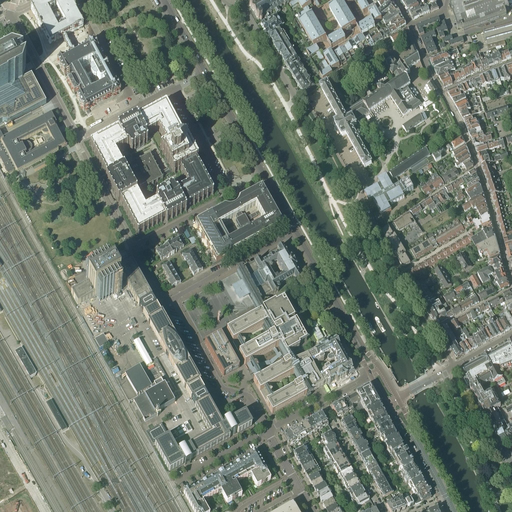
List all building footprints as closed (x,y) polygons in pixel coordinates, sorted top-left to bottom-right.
[(49,0),(36,7),(31,10),(34,15),(38,23),(37,24),(42,32),(42,31),(47,39),(46,39),(49,45),(55,42),(60,39),(62,38),(63,39),(62,39),(63,40),(66,38),(66,37),(65,38),(65,37),(66,36),(72,33),(83,27),(75,13),(76,13),(72,5),(71,6),(68,0),(49,0)] [(266,20),(268,19),(267,18),(268,16),(271,15),(269,13),(274,11),(276,14),(279,12),(280,12),(279,11),(277,8),(283,4),(284,6),(288,4),(288,3),(291,2),(292,1),(291,1),(290,0),(251,0),(253,2),(252,3),(251,3),(250,3),(250,4),(250,5),(249,6),(251,9),(256,17),(258,21),(259,20),(260,21),(261,21),(261,20),(262,19),(261,19),(261,18),(264,16),(264,17),(265,18),(265,19),(266,20)] [(302,10),(303,9),(308,7),(303,0),(296,0),(289,5),(291,8),(298,3),(302,10)] [(314,47),(316,46),(317,45),(318,46),(324,57),(332,70),(340,66),(339,65),(341,63),(346,61),(350,58),(355,55),(354,54),(359,51),(364,49),(368,46),(369,49),(374,45),(371,40),(370,39),(369,38),(365,40),(362,35),(375,27),(374,24),(371,19),(357,27),(341,0),(339,0),(313,15),(313,16),(311,16),(300,23),(314,47)] [(375,7),(374,4),(371,0),(366,3),(364,1),(358,4),(363,14),(368,11),(374,8),(374,9),(375,8),(375,7)] [(378,5),(381,10),(391,3),(389,0),(384,0),(375,7),(378,5)] [(416,0),(415,0),(405,6),(407,10),(419,4),(416,0)] [(456,25),(457,26),(457,27),(458,30),(463,28),(463,29),(506,15),(505,11),(509,9),(506,0),(452,0),(454,2),(449,3),(456,25)] [(409,13),(421,7),(425,5),(424,4),(423,2),(419,4),(407,10),(409,13)] [(430,4),(431,6),(433,12),(439,9),(436,2),(430,4)] [(381,19),(384,17),(387,15),(386,13),(388,11),(394,7),(391,3),(381,10),(378,12),(381,19)] [(425,5),(421,7),(423,11),(424,15),(430,13),(428,10),(428,8),(426,5),(425,5)] [(310,11),(308,7),(303,9),(305,13),(297,18),(300,23),(311,16),(309,12),(310,11)] [(386,13),(387,15),(389,14),(392,12),(394,14),(398,12),(394,7),(388,11),(386,13)] [(409,13),(411,17),(416,14),(423,11),(421,7),(409,13)] [(374,8),(368,11),(375,23),(382,19),(381,19),(378,12),(375,8),(374,9),(374,8)] [(384,27),(384,28),(386,30),(389,36),(390,35),(387,30),(394,26),(403,20),(401,16),(399,12),(398,12),(394,14),(392,12),(389,14),(387,15),(384,17),(385,20),(383,21),(386,26),(384,27)] [(268,19),(266,20),(267,21),(267,22),(264,23),(264,22),(260,25),(264,31),(263,31),(266,36),(269,34),(281,27),(281,26),(283,25),(281,21),(278,22),(275,17),(273,18),(272,17),(268,19)] [(403,20),(394,26),(397,31),(406,25),(403,21),(403,20)] [(494,27),(486,30),(487,31),(494,29),(494,30),(511,24),(511,22),(494,27)] [(504,41),(511,38),(511,24),(494,30),(494,29),(487,31),(485,32),(483,32),(487,46),(488,50),(505,45),(504,41)] [(387,30),(390,35),(397,31),(394,26),(387,30)] [(384,28),(381,30),(386,38),(389,36),(386,30),(384,28)] [(271,40),(272,43),(284,36),(282,33),(282,32),(280,29),(267,37),(270,41),(271,40)] [(413,56),(409,59),(397,66),(396,64),(396,63),(393,59),(391,61),(385,64),(388,68),(392,75),(393,74),(398,80),(388,87),(387,85),(384,87),(382,84),(377,88),(378,90),(371,95),(369,93),(366,94),(368,97),(362,101),(346,111),(344,109),(342,110),(331,91),(327,83),(322,86),(320,87),(324,95),(338,120),(334,123),(336,125),(336,126),(338,129),(338,130),(340,134),(341,134),(342,137),(346,134),(360,160),(365,168),(372,164),(367,156),(357,138),(360,137),(359,134),(356,136),(351,128),(357,125),(358,126),(359,127),(360,127),(360,125),(357,120),(362,117),(365,122),(371,118),(369,115),(370,114),(369,112),(391,98),(403,116),(411,111),(411,112),(422,104),(421,102),(419,102),(417,98),(416,97),(409,87),(411,85),(405,76),(410,73),(408,69),(420,61),(417,54),(408,29),(391,40),(395,46),(406,37),(413,56)] [(373,32),(372,33),(378,43),(383,40),(379,34),(377,36),(375,34),(373,32)] [(372,33),(370,34),(373,37),(370,39),(371,40),(374,45),(378,43),(372,33)] [(273,47),(275,51),(288,43),(284,36),(272,43),(274,46),(273,47)] [(63,40),(70,54),(72,53),(73,52),(66,38),(64,39),(63,40)] [(78,97),(77,98),(76,98),(79,104),(80,106),(80,107),(81,107),(83,112),(89,109),(88,109),(102,102),(111,97),(120,93),(115,84),(114,85),(108,72),(109,72),(105,64),(104,64),(97,52),(98,51),(93,43),(85,47),(85,48),(74,54),(73,53),(74,53),(73,52),(70,54),(71,55),(71,54),(72,55),(63,60),(62,59),(57,62),(60,67),(59,68),(60,68),(61,70),(61,71),(64,76),(66,75),(67,74),(69,73),(69,72),(70,71),(71,71),(75,78),(73,79),(72,78),(70,79),(69,80),(69,79),(68,80),(68,79),(67,80),(67,79),(66,80),(67,80),(67,81),(74,94),(75,93),(77,92),(79,91),(78,90),(79,89),(80,88),(84,96),(83,96),(82,97),(82,96),(80,97),(78,98),(78,97)] [(279,55),(281,58),(293,51),(290,47),(288,43),(275,51),(278,56),(279,55)] [(12,123),(32,112),(46,105),(31,77),(28,79),(26,75),(25,73),(25,72),(23,73),(21,68),(23,67),(21,66),(19,62),(18,61),(22,59),(14,45),(0,52),(0,128),(6,129),(14,126),(12,123)] [(307,52),(310,58),(316,54),(321,61),(324,59),(316,47),(307,52)] [(446,61),(447,64),(457,60),(460,58),(459,55),(459,54),(458,50),(448,54),(451,59),(446,61)] [(284,66),(285,65),(297,58),(293,51),(281,58),(283,61),(282,61),(284,66)] [(498,53),(494,55),(498,65),(502,63),(499,55),(498,53)] [(430,61),(432,66),(446,61),(451,59),(448,54),(439,57),(430,61)] [(288,71),(299,64),(298,63),(302,60),(299,56),(297,58),(285,65),(285,66),(287,68),(287,69),(288,70),(288,71)] [(490,56),(485,58),(489,68),(494,66),(491,58),(490,56)] [(482,59),(481,60),(479,60),(483,70),(489,68),(485,58),(484,59),(485,61),(483,61),(482,59)] [(457,60),(447,64),(434,70),(437,75),(439,78),(448,74),(455,71),(454,68),(458,67),(459,66),(458,63),(457,60)] [(326,70),(320,74),(323,80),(332,73),(325,61),(322,63),(326,70)] [(432,66),(434,70),(447,64),(446,61),(432,66)] [(471,64),(472,66),(475,74),(479,72),(476,62),(471,64)] [(291,76),(302,70),(301,68),(300,68),(298,65),(299,64),(288,71),(290,74),(290,75),(291,74),(291,76)] [(496,73),(500,82),(504,81),(505,81),(507,81),(510,80),(509,77),(507,69),(506,69),(503,70),(502,71),(496,73)] [(295,82),(305,75),(304,73),(302,70),(291,76),(292,77),(294,79),(293,80),(294,80),(295,82)] [(458,73),(461,81),(466,78),(462,71),(458,73)] [(448,76),(450,79),(451,81),(454,79),(456,83),(461,81),(458,73),(453,76),(453,77),(452,78),(451,74),(448,76)] [(491,75),(496,88),(501,86),(500,82),(496,73),(495,73),(495,74),(491,75)] [(439,78),(442,83),(450,79),(448,76),(448,74),(439,78)] [(298,87),(308,81),(309,81),(308,79),(307,79),(305,76),(306,75),(305,75),(295,82),(297,85),(297,86),(297,85),(298,87)] [(485,77),(490,90),(496,88),(491,75),(490,75),(485,77)] [(483,88),(485,87),(486,91),(490,90),(485,77),(480,80),(480,79),(480,80),(483,88)] [(450,79),(442,83),(444,88),(453,84),(451,81),(450,79)] [(308,81),(298,87),(298,88),(299,88),(300,90),(300,91),(301,91),(301,93),(302,93),(306,91),(309,90),(308,89),(314,86),(310,80),(309,81),(308,81)] [(475,81),(478,89),(479,90),(480,90),(480,89),(480,88),(480,87),(481,88),(483,92),(484,92),(483,88),(480,80),(475,81)] [(427,84),(429,86),(434,94),(435,94),(437,92),(432,84),(430,82),(427,84)] [(460,88),(462,93),(464,95),(466,94),(467,97),(469,96),(468,94),(464,86),(460,88)] [(447,93),(450,98),(460,94),(457,89),(452,92),(447,93)] [(453,102),(455,106),(467,101),(470,100),(469,96),(467,97),(465,98),(453,102)] [(458,110),(460,115),(470,110),(470,109),(478,106),(480,113),(484,112),(479,97),(476,98),(477,103),(474,104),(465,106),(458,110)] [(455,106),(458,110),(465,106),(474,104),(477,103),(476,98),(470,100),(467,101),(455,106)] [(117,129),(118,130),(117,130),(116,131),(114,132),(113,131),(112,131),(113,133),(110,135),(109,133),(108,133),(109,135),(105,137),(104,135),(104,136),(104,137),(101,139),(100,138),(99,138),(100,140),(96,142),(96,140),(95,141),(96,142),(91,145),(90,143),(89,143),(90,145),(90,146),(89,146),(89,147),(90,146),(93,151),(91,152),(92,152),(93,152),(95,155),(94,156),(94,157),(96,156),(98,160),(96,161),(98,161),(100,164),(98,165),(99,166),(100,165),(102,169),(101,169),(101,170),(103,169),(105,173),(103,174),(103,175),(105,174),(107,178),(106,178),(104,179),(104,180),(106,180),(118,202),(116,203),(118,202),(118,203),(120,202),(122,206),(120,206),(121,207),(122,206),(124,210),(123,211),(123,212),(125,211),(127,215),(125,215),(126,216),(127,215),(129,219),(127,220),(128,220),(129,220),(131,223),(130,224),(130,225),(132,224),(134,228),(132,229),(133,229),(134,229),(136,233),(135,234),(135,235),(137,234),(138,235),(139,235),(138,234),(143,231),(144,233),(144,232),(144,231),(147,229),(148,230),(149,230),(148,228),(152,226),(152,228),(153,227),(152,226),(156,224),(157,226),(158,225),(157,224),(160,222),(161,223),(162,223),(161,221),(165,219),(166,221),(167,222),(168,222),(167,220),(171,218),(172,220),(173,219),(172,218),(176,216),(176,217),(177,217),(176,216),(180,214),(181,215),(182,215),(181,213),(185,211),(186,213),(186,212),(186,211),(185,209),(189,207),(190,208),(189,206),(193,204),(194,206),(195,205),(194,204),(198,202),(198,204),(199,203),(198,202),(202,200),(203,201),(204,201),(203,199),(206,197),(207,199),(208,198),(207,197),(212,194),(213,196),(213,194),(213,193),(214,193),(214,192),(212,193),(210,188),(211,187),(209,187),(207,184),(209,183),(209,182),(207,183),(205,179),(207,178),(206,178),(205,178),(203,175),(204,174),(204,173),(202,174),(200,170),(202,170),(202,169),(200,170),(198,166),(200,165),(199,164),(198,165),(196,161),(197,161),(197,160),(199,160),(199,159),(199,158),(197,159),(193,151),(194,150),(193,149),(192,150),(190,147),(191,146),(191,145),(190,146),(185,137),(187,136),(186,136),(184,136),(183,137),(181,133),(182,133),(182,132),(180,133),(178,129),(180,128),(180,127),(178,128),(176,124),(178,124),(177,123),(176,124),(174,120),(175,119),(173,119),(171,116),(173,115),(172,114),(171,115),(169,111),(171,111),(170,110),(169,111),(166,106),(168,105),(167,104),(166,105),(165,105),(164,103),(164,104),(164,105),(160,108),(159,106),(158,107),(159,108),(155,110),(155,109),(154,109),(155,111),(151,113),(150,111),(149,111),(150,113),(147,115),(146,113),(145,114),(146,115),(142,117),(141,116),(141,118),(138,119),(138,120),(137,118),(136,117),(135,117),(136,118),(132,121),(131,119),(130,120),(131,121),(127,123),(126,121),(126,122),(126,123),(123,125),(122,124),(121,124),(122,126),(118,128),(117,126),(116,127),(117,129)] [(496,110),(498,117),(502,116),(504,120),(505,119),(501,108),(498,109),(498,110),(496,111),(496,110)] [(470,110),(460,115),(463,119),(470,116),(475,115),(474,112),(471,113),(470,110)] [(494,123),(491,112),(487,113),(487,114),(485,114),(487,121),(492,119),(493,123),(494,123)] [(427,119),(426,118),(423,113),(402,127),(406,133),(416,127),(427,119)] [(55,125),(56,124),(51,115),(3,140),(0,134),(0,154),(5,164),(3,165),(8,174),(14,171),(13,170),(15,169),(17,173),(58,151),(57,151),(65,146),(56,129),(56,128),(56,127),(56,126),(55,125)] [(465,125),(466,129),(477,125),(478,125),(480,124),(479,120),(473,122),(465,125)] [(478,125),(477,125),(466,129),(468,133),(469,133),(471,138),(477,135),(478,140),(472,142),(474,147),(475,146),(474,146),(477,146),(487,142),(485,137),(484,137),(482,133),(481,133),(480,130),(484,128),(483,126),(479,127),(478,125)] [(458,140),(452,144),(453,147),(455,150),(465,144),(462,138),(461,138),(460,135),(459,135),(459,134),(458,131),(458,132),(457,131),(455,132),(458,140)] [(485,136),(484,137),(485,137),(487,142),(492,140),(491,134),(493,133),(492,131),(485,134),(485,136)] [(222,142),(214,147),(222,143),(220,138),(218,138),(219,139),(220,138),(222,142)] [(502,140),(497,142),(499,148),(501,147),(502,149),(505,148),(502,140)] [(453,147),(452,144),(451,143),(449,145),(440,151),(432,156),(436,163),(443,158),(440,154),(444,152),(445,153),(453,147)] [(491,144),(483,146),(485,153),(492,151),(492,153),(495,152),(494,149),(491,144)] [(465,146),(458,150),(462,154),(467,151),(467,150),(466,150),(465,147),(466,146),(465,146)] [(392,180),(390,182),(387,176),(378,181),(380,186),(378,187),(378,186),(364,194),(370,204),(373,202),(381,218),(392,212),(389,207),(391,206),(391,207),(405,199),(404,196),(405,196),(406,196),(414,191),(414,190),(409,181),(401,185),(397,179),(430,156),(425,149),(401,165),(388,174),(391,178),(392,180)] [(454,159),(458,156),(461,155),(462,154),(458,150),(456,151),(452,153),(455,158),(454,159)] [(460,168),(462,167),(471,161),(468,152),(467,151),(462,154),(461,155),(458,156),(454,159),(457,163),(458,165),(455,167),(457,170),(460,168)] [(478,156),(479,161),(490,157),(489,153),(486,153),(482,154),(478,156)] [(479,161),(481,166),(489,165),(501,161),(500,158),(499,155),(490,157),(479,161)] [(471,161),(462,167),(463,169),(461,170),(463,173),(473,167),(471,161)] [(238,174),(238,176),(239,174),(234,165),(228,168),(234,165),(238,174)] [(454,168),(451,170),(456,178),(459,176),(454,168)] [(486,178),(488,185),(499,182),(498,179),(495,180),(493,176),(492,172),(496,171),(495,168),(483,172),(485,177),(486,178)] [(451,170),(447,172),(452,180),(456,178),(451,170)] [(471,179),(477,176),(475,171),(468,175),(471,179)] [(447,172),(444,174),(449,182),(452,180),(447,172)] [(436,173),(433,175),(441,187),(444,185),(440,180),(439,178),(436,173)] [(449,182),(444,174),(441,176),(445,184),(449,182)] [(434,181),(433,182),(438,189),(441,187),(433,175),(431,176),(434,181)] [(468,187),(478,180),(477,176),(471,179),(468,181),(464,184),(465,186),(466,185),(468,187)] [(429,178),(427,179),(435,191),(438,189),(433,182),(431,179),(430,180),(429,178)] [(425,183),(427,186),(432,193),(435,191),(427,179),(425,181),(426,182),(425,183)] [(463,187),(465,186),(464,184),(461,179),(457,182),(462,191),(465,189),(463,187)] [(469,190),(479,184),(478,180),(468,187),(467,187),(469,190)] [(420,183),(421,184),(428,195),(432,193),(427,186),(426,187),(422,182),(420,183)] [(462,191),(457,182),(454,184),(458,189),(460,188),(462,191)] [(488,185),(490,191),(497,189),(496,186),(501,185),(499,182),(488,185)] [(428,195),(421,184),(420,185),(421,186),(419,188),(425,197),(428,195)] [(479,184),(469,190),(465,192),(466,194),(468,197),(469,196),(481,188),(479,184)] [(448,195),(453,192),(450,186),(445,189),(448,195)] [(237,204),(235,206),(234,207),(232,208),(231,208),(229,208),(228,208),(225,208),(224,208),(206,218),(194,224),(216,263),(230,255),(283,225),(262,187),(239,200),(238,201),(238,203),(237,204)] [(472,201),(483,195),(481,188),(469,196),(472,201)] [(451,199),(448,195),(445,189),(441,192),(440,192),(436,195),(441,204),(447,201),(447,202),(451,199)] [(468,197),(466,194),(465,192),(463,194),(461,191),(457,194),(458,197),(456,198),(458,203),(465,198),(468,197)] [(439,205),(441,204),(436,195),(433,197),(439,205)] [(474,210),(485,202),(483,195),(472,201),(464,207),(462,208),(465,213),(470,210),(472,208),(473,210),(474,210)] [(437,207),(439,205),(433,197),(430,199),(436,208),(437,210),(439,209),(437,207)] [(429,212),(436,208),(430,199),(425,202),(427,207),(428,209),(429,212)] [(421,211),(423,213),(428,209),(427,207),(425,202),(418,207),(421,211)] [(479,215),(487,210),(485,202),(474,210),(475,211),(476,210),(479,215)] [(424,215),(423,213),(421,211),(418,207),(414,210),(418,215),(420,213),(423,218),(425,216),(424,215)] [(414,218),(415,220),(419,217),(418,215),(414,210),(410,213),(410,212),(410,213),(414,218)] [(479,215),(481,219),(489,214),(488,211),(487,210),(479,215)] [(403,269),(437,248),(465,232),(456,218),(425,236),(425,235),(425,236),(423,233),(422,233),(409,214),(381,232),(403,269)] [(481,230),(491,225),(491,224),(490,222),(490,221),(489,217),(489,215),(489,214),(481,219),(479,220),(476,222),(474,219),(472,221),(474,225),(476,229),(477,232),(480,230),(479,228),(481,227),(482,229),(481,229),(481,230)] [(465,230),(470,228),(467,224),(466,225),(464,221),(460,223),(465,230)] [(474,239),(487,232),(492,229),(491,225),(481,230),(480,230),(477,232),(472,235),(474,239)] [(192,236),(188,228),(187,227),(182,230),(187,239),(192,236)] [(511,231),(502,235),(503,240),(511,236),(511,231)] [(473,242),(477,250),(480,248),(493,242),(495,241),(495,239),(493,233),(489,235),(487,232),(474,239),(471,240),(470,241),(472,243),(473,242)] [(511,236),(503,240),(505,245),(511,242),(511,236)] [(175,240),(174,241),(178,248),(179,250),(181,249),(183,248),(183,247),(178,239),(177,239),(178,239),(175,240)] [(173,242),(171,243),(174,248),(176,252),(178,251),(179,250),(178,248),(174,241),(173,242)] [(488,256),(490,260),(500,256),(497,248),(495,241),(493,242),(480,248),(477,250),(482,258),(488,256)] [(168,244),(167,245),(173,255),(174,254),(176,253),(176,252),(174,248),(171,243),(170,243),(168,244)] [(163,247),(168,256),(168,257),(169,257),(171,256),(173,255),(167,245),(165,246),(163,247)] [(161,249),(159,250),(165,258),(166,258),(168,256),(163,247),(163,248),(161,249)] [(278,254),(272,257),(277,264),(276,264),(278,268),(280,272),(283,276),(287,282),(293,279),(295,282),(301,279),(294,267),(296,267),(291,257),(289,258),(286,253),(283,248),(282,247),(277,250),(278,254)] [(165,258),(159,250),(158,250),(158,251),(156,252),(155,252),(156,252),(160,260),(161,261),(161,260),(163,259),(165,258)] [(184,260),(193,255),(191,251),(182,256),(182,257),(184,260)] [(456,257),(459,262),(466,258),(463,255),(464,254),(463,252),(456,257)] [(186,264),(187,264),(195,259),(193,255),(184,260),(185,261),(186,264)] [(489,261),(492,268),(501,264),(500,259),(500,256),(490,260),(489,261)] [(279,287),(287,282),(283,276),(277,279),(277,277),(274,279),(269,271),(272,269),(271,267),(276,264),(277,264),(272,257),(267,260),(261,264),(259,260),(254,264),(241,271),(241,270),(236,272),(242,284),(235,288),(237,293),(240,298),(247,294),(259,314),(228,331),(227,332),(227,331),(226,332),(272,414),(273,414),(273,413),(274,413),(306,395),(307,398),(310,396),(309,394),(310,393),(316,390),(322,387),(323,386),(336,379),(337,381),(347,376),(345,374),(352,370),(348,364),(347,364),(343,357),(342,355),(338,348),(339,347),(335,340),(329,344),(328,342),(318,347),(319,349),(311,354),(308,355),(306,356),(293,364),(287,354),(299,348),(298,346),(306,342),(283,300),(275,305),(274,303),(263,310),(260,304),(260,303),(261,302),(260,302),(272,295),(278,292),(277,291),(279,290),(280,289),(279,287)] [(459,262),(463,268),(469,264),(466,258),(459,262)] [(189,269),(198,264),(195,259),(187,264),(187,266),(189,269)] [(88,285),(75,292),(71,294),(77,306),(95,296),(96,296),(99,302),(122,289),(118,283),(124,280),(139,307),(152,299),(131,261),(113,271),(112,271),(108,265),(85,278),(89,284),(88,285)] [(161,268),(163,272),(171,268),(171,267),(169,264),(168,264),(161,268)] [(198,264),(189,269),(190,270),(191,272),(192,273),(193,275),(193,276),(194,275),(197,273),(197,274),(198,273),(198,272),(201,271),(202,271),(202,270),(198,264)] [(469,264),(463,268),(466,274),(473,269),(472,268),(469,264)] [(490,271),(492,275),(494,274),(493,273),(492,273),(492,272),(494,271),(495,273),(503,270),(502,266),(490,271)] [(165,275),(166,276),(174,272),(173,272),(172,269),(171,268),(163,272),(165,275)] [(434,272),(437,276),(444,272),(441,268),(434,272)] [(491,282),(488,278),(487,276),(492,275),(490,271),(489,269),(486,270),(484,272),(481,273),(478,275),(483,286),(491,282)] [(493,286),(494,285),(506,279),(503,270),(495,273),(494,274),(492,275),(487,276),(488,278),(492,276),(493,278),(496,277),(498,280),(495,282),(492,283),(493,286)] [(166,276),(169,281),(176,276),(174,273),(174,272),(166,276)] [(437,276),(440,281),(446,277),(444,272),(437,276)] [(176,276),(169,281),(167,282),(171,288),(172,288),(175,286),(177,285),(180,283),(180,284),(180,283),(178,281),(179,281),(178,280),(177,278),(176,276)] [(470,280),(472,285),(478,282),(475,276),(470,280)] [(440,281),(442,285),(449,281),(446,277),(440,281)] [(494,285),(496,289),(508,283),(506,279),(494,285)] [(449,281),(442,285),(445,290),(451,286),(449,281)] [(478,282),(472,285),(475,290),(481,287),(478,282)] [(467,283),(460,287),(463,292),(466,290),(466,291),(466,290),(470,288),(467,283)] [(508,283),(496,289),(495,290),(497,293),(509,287),(508,283)] [(490,289),(487,290),(491,297),(496,294),(491,285),(489,286),(490,289)] [(420,298),(428,293),(429,293),(426,289),(417,294),(418,296),(419,298),(420,298)] [(452,292),(455,297),(456,297),(457,299),(461,297),(459,294),(460,294),(458,289),(454,291),(452,292)] [(483,289),(481,290),(486,299),(491,297),(487,290),(485,292),(483,289)] [(486,299),(481,290),(479,291),(481,294),(478,295),(481,302),(486,299)] [(499,298),(501,302),(505,301),(507,305),(511,302),(511,293),(511,291),(499,298)] [(452,292),(447,294),(452,301),(456,298),(455,297),(452,292)] [(420,298),(422,303),(425,301),(425,302),(428,300),(428,299),(431,297),(431,298),(434,296),(433,294),(430,295),(428,293),(420,298)] [(452,301),(447,294),(443,297),(447,304),(452,301)] [(470,298),(474,306),(476,304),(479,303),(476,297),(475,295),(470,298)] [(422,303),(425,307),(434,302),(432,300),(435,298),(434,296),(431,298),(431,297),(428,299),(428,300),(425,302),(425,301),(422,303)] [(493,301),(487,304),(490,309),(491,310),(494,308),(494,309),(497,308),(493,301)] [(505,306),(506,309),(511,307),(511,302),(507,305),(505,301),(501,302),(500,302),(501,307),(505,306)] [(427,310),(428,312),(440,305),(439,302),(435,305),(434,302),(425,307),(425,308),(426,310),(427,310)] [(430,316),(431,317),(439,312),(438,310),(443,306),(445,309),(445,308),(447,307),(445,303),(444,303),(442,304),(440,305),(428,312),(429,314),(428,315),(429,316),(430,316)] [(459,307),(456,309),(459,314),(465,311),(461,303),(458,305),(459,307)] [(487,304),(483,306),(487,314),(488,313),(490,316),(493,314),(490,309),(487,304)] [(451,312),(450,312),(453,317),(454,317),(459,314),(456,309),(453,310),(451,305),(449,307),(451,311),(451,312)] [(168,359),(188,395),(191,400),(204,393),(184,357),(183,357),(176,343),(176,342),(156,306),(142,314),(165,355),(166,354),(168,359)] [(483,306),(478,309),(482,317),(486,315),(487,314),(483,306)] [(482,317),(478,309),(473,311),(473,312),(478,321),(479,321),(480,323),(483,321),(482,319),(483,318),(482,317)] [(432,319),(434,322),(438,320),(437,319),(450,312),(448,313),(446,314),(445,311),(440,314),(439,312),(431,317),(430,318),(431,319),(432,319)] [(438,320),(434,322),(436,326),(440,324),(444,321),(444,322),(449,319),(453,317),(450,312),(437,319),(438,320)] [(473,312),(469,314),(472,320),(474,323),(478,321),(473,312)] [(502,317),(502,318),(504,317),(511,330),(511,329),(511,319),(510,315),(509,314),(502,317)] [(498,321),(505,333),(506,332),(510,331),(510,330),(511,330),(504,317),(502,318),(498,321)] [(493,320),(501,335),(505,333),(498,321),(496,318),(495,319),(493,320)] [(490,322),(498,337),(501,335),(493,320),(492,319),(489,321),(490,322)] [(461,336),(464,334),(461,330),(460,328),(456,321),(451,323),(454,329),(455,332),(458,330),(461,336)] [(487,326),(494,339),(498,337),(490,322),(488,323),(486,325),(487,326)] [(441,335),(442,336),(450,331),(447,326),(440,330),(439,330),(440,331),(439,332),(440,333),(441,335)] [(483,328),(490,341),(494,339),(487,326),(483,328)] [(465,337),(468,341),(473,350),(478,347),(474,341),(473,338),(470,340),(468,336),(469,336),(465,328),(461,330),(464,334),(466,337),(465,337)] [(476,334),(482,345),(486,343),(480,332),(478,328),(476,330),(478,333),(476,334)] [(480,332),(486,343),(490,341),(483,328),(481,329),(482,331),(480,332)] [(445,340),(445,341),(453,336),(450,331),(442,336),(443,338),(443,339),(444,340),(445,340)] [(108,343),(103,334),(94,339),(99,348),(108,343)] [(474,341),(478,347),(482,345),(476,334),(473,336),(473,338),(474,341)] [(239,369),(222,338),(220,335),(220,336),(219,335),(205,343),(205,344),(204,344),(223,377),(239,369)] [(448,346),(455,342),(456,341),(453,336),(445,341),(446,343),(446,344),(447,345),(448,345),(448,346)] [(462,341),(462,342),(469,352),(473,350),(468,341),(465,342),(463,338),(462,338),(461,336),(460,337),(462,341)] [(151,364),(140,339),(134,341),(145,367),(151,364)] [(508,344),(511,351),(494,362),(497,367),(499,366),(501,370),(502,370),(504,370),(504,369),(506,368),(507,369),(508,368),(509,367),(509,368),(511,367),(511,366),(511,341),(511,342),(508,343),(508,344)] [(451,351),(457,348),(458,347),(455,342),(448,346),(450,349),(449,349),(450,351),(451,351)] [(459,346),(461,349),(465,355),(469,352),(462,342),(460,343),(459,342),(458,343),(459,346)] [(482,407),(486,414),(498,408),(498,407),(498,408),(499,408),(500,407),(501,407),(500,407),(501,406),(492,391),(486,395),(482,388),(481,387),(490,382),(490,383),(493,381),(497,388),(506,383),(497,367),(494,362),(511,351),(508,344),(490,354),(481,359),(471,364),(462,369),(466,377),(464,378),(464,380),(467,386),(469,387),(470,386),(474,394),(474,393),(482,407)] [(15,351),(31,379),(33,384),(38,381),(35,376),(36,373),(21,347),(15,351)] [(457,348),(451,351),(452,352),(452,351),(455,356),(456,358),(458,357),(459,356),(460,357),(465,355),(461,349),(459,350),(457,348)] [(150,361),(162,381),(166,379),(154,359),(150,361)] [(151,387),(139,366),(124,374),(137,396),(148,389),(150,392),(133,401),(145,423),(157,416),(157,417),(157,416),(160,414),(161,414),(160,413),(159,414),(158,412),(174,403),(164,384),(163,385),(161,380),(153,384),(154,385),(151,387)] [(347,399),(347,400),(354,412),(356,415),(358,414),(353,406),(360,402),(366,412),(379,405),(369,386),(355,394),(356,394),(347,399)] [(67,429),(67,428),(52,401),(51,400),(46,403),(62,431),(63,431),(67,429)] [(224,428),(223,427),(208,400),(205,402),(195,407),(210,434),(184,448),(185,450),(184,451),(183,450),(178,453),(179,454),(177,455),(168,438),(155,446),(169,472),(183,464),(182,463),(183,463),(185,465),(190,462),(189,460),(190,459),(191,460),(230,438),(228,436),(230,436),(230,437),(236,434),(235,432),(236,432),(237,434),(251,426),(245,415),(231,422),(232,423),(230,424),(229,421),(228,422),(227,422),(227,421),(226,421),(225,421),(225,422),(224,422),(224,423),(224,424),(223,424),(225,427),(224,428)] [(353,412),(354,412),(347,400),(345,401),(344,400),(342,401),(342,402),(348,413),(352,410),(353,412)] [(345,414),(348,413),(342,402),(340,403),(339,403),(337,404),(337,405),(343,416),(345,414)] [(332,408),(337,418),(343,416),(337,405),(335,406),(334,406),(332,407),(332,408)] [(366,412),(369,418),(382,411),(380,407),(379,405),(366,412)] [(486,414),(489,419),(497,414),(495,411),(499,410),(498,408),(486,414)] [(371,422),(372,425),(386,417),(385,417),(384,415),(385,415),(382,411),(369,418),(371,422)] [(490,421),(491,424),(500,419),(498,416),(501,414),(500,412),(497,414),(489,419),(488,420),(489,421),(490,421)] [(316,415),(316,417),(322,429),(323,429),(322,428),(325,427),(328,426),(321,414),(319,415),(318,415),(316,415)] [(311,419),(310,420),(317,432),(317,431),(319,430),(320,430),(322,429),(316,417),(314,418),(312,418),(311,419)] [(374,427),(376,431),(378,429),(389,423),(387,419),(386,417),(372,425),(374,427)] [(340,424),(344,429),(354,424),(354,423),(353,423),(352,422),(350,418),(340,424)] [(491,424),(494,428),(502,424),(505,422),(505,421),(504,420),(501,422),(500,419),(491,424)] [(305,422),(305,423),(308,428),(311,434),(314,433),(317,432),(310,420),(308,421),(307,421),(305,422)] [(300,425),(299,426),(305,436),(306,437),(308,436),(309,436),(312,435),(311,434),(308,428),(305,423),(303,424),(301,424),(300,425)] [(378,434),(379,437),(392,429),(391,427),(389,423),(378,429),(376,431),(378,434)] [(146,433),(152,444),(167,435),(161,424),(146,433)] [(344,429),(347,435),(355,430),(353,427),(355,426),(354,424),(344,429)] [(495,431),(496,433),(502,430),(505,429),(502,424),(494,428),(493,429),(494,430),(495,431)] [(305,436),(299,426),(297,427),(296,427),(294,428),(294,429),(299,439),(300,440),(303,439),(303,440),(306,438),(306,437),(305,436)] [(289,431),(288,432),(295,444),(301,441),(299,439),(294,429),(292,431),(292,430),(290,430),(289,431)] [(379,437),(382,443),(395,435),(392,429),(379,437)] [(347,435),(350,440),(360,435),(359,433),(357,434),(355,430),(347,435)] [(496,433),(499,438),(505,435),(504,434),(502,430),(496,433)] [(295,444),(288,432),(287,434),(286,433),(285,433),(283,434),(283,435),(289,447),(290,447),(295,444)] [(330,433),(321,438),(320,438),(323,444),(334,438),(333,435),(331,435),(330,433)] [(350,440),(353,446),(361,441),(363,441),(361,438),(361,437),(360,435),(350,440)] [(382,443),(386,449),(399,442),(399,441),(398,439),(396,435),(395,435),(382,443)] [(505,435),(499,438),(502,443),(507,441),(505,435)] [(326,446),(327,448),(334,445),(335,444),(336,443),(335,441),(336,440),(334,438),(323,444),(325,447),(326,446)] [(353,446),(356,451),(366,446),(366,445),(365,444),(363,445),(361,441),(353,446)] [(386,449),(389,455),(403,447),(400,443),(400,444),(399,442),(386,449)] [(323,451),(326,456),(338,449),(338,448),(337,447),(336,446),(335,444),(334,445),(327,448),(323,451)] [(293,453),(294,456),(296,459),(308,452),(309,452),(308,450),(306,446),(293,453)] [(356,451),(359,457),(367,453),(365,449),(367,448),(366,447),(367,446),(366,446),(356,451)] [(394,461),(395,460),(396,459),(407,453),(405,450),(404,450),(403,447),(389,455),(388,455),(389,455),(390,458),(392,457),(394,460),(394,461)] [(328,462),(330,461),(340,455),(341,455),(339,451),(338,449),(326,456),(325,456),(328,462)] [(359,457),(362,463),(372,458),(371,455),(371,454),(375,452),(373,450),(367,453),(359,457)] [(296,459),(299,464),(308,459),(312,457),(310,454),(309,452),(308,452),(296,459)] [(206,482),(200,485),(203,490),(204,492),(198,495),(202,502),(203,502),(220,492),(227,504),(232,501),(231,500),(236,497),(237,498),(242,496),(235,484),(250,475),(257,487),(270,480),(255,453),(254,453),(253,453),(252,453),(251,454),(250,455),(249,456),(250,458),(240,464),(240,463),(234,467),(225,472),(223,468),(219,470),(219,471),(217,472),(217,471),(217,472),(213,474),(213,473),(213,474),(215,477),(206,482)] [(398,466),(399,466),(401,465),(410,459),(409,457),(407,453),(396,459),(395,460),(398,466)] [(332,467),(333,466),(343,460),(344,460),(344,459),(343,457),(342,456),(341,456),(340,455),(330,461),(331,462),(330,463),(332,467)] [(302,469),(308,466),(314,462),(313,460),(312,460),(314,458),(313,456),(312,457),(308,459),(299,464),(300,466),(302,469)] [(362,463),(365,468),(374,463),(375,463),(372,457),(372,458),(362,463)] [(398,469),(400,473),(402,472),(413,466),(411,462),(412,462),(412,461),(411,461),(411,460),(410,459),(401,465),(399,466),(400,468),(398,469)] [(335,472),(336,471),(347,465),(347,464),(347,463),(346,463),(346,462),(345,462),(345,461),(344,460),(343,460),(333,466),(334,468),(335,472)] [(305,474),(305,475),(308,473),(317,468),(314,462),(308,466),(302,469),(303,471),(305,474)] [(365,468),(368,473),(376,469),(375,467),(376,466),(374,463),(365,468)] [(336,471),(339,476),(349,471),(348,469),(349,468),(349,467),(349,466),(348,466),(348,465),(347,465),(336,471)] [(404,476),(405,478),(416,472),(417,472),(416,470),(415,470),(414,470),(412,466),(413,466),(402,472),(400,473),(402,477),(404,476)] [(308,480),(319,473),(320,473),(318,470),(319,469),(318,467),(317,468),(308,473),(305,475),(306,476),(308,480)] [(371,476),(372,478),(381,473),(379,468),(377,469),(377,468),(376,469),(368,473),(369,476),(370,476),(371,476)] [(340,479),(342,481),(353,475),(351,473),(352,473),(350,470),(349,471),(339,476),(337,477),(339,479),(340,479)] [(408,482),(409,484),(420,478),(419,476),(418,476),(416,472),(417,472),(416,472),(405,478),(404,479),(406,483),(408,482)] [(308,480),(310,485),(322,479),(319,473),(308,480)] [(374,481),(375,483),(384,478),(381,473),(372,478),(371,479),(372,481),(374,481)] [(342,481),(345,487),(355,481),(353,475),(342,481)] [(376,486),(377,488),(387,483),(390,481),(389,479),(386,481),(384,478),(375,483),(374,485),(375,486),(376,486)] [(412,488),(413,490),(424,483),(423,482),(424,482),(423,481),(423,482),(420,478),(409,484),(408,484),(410,488),(412,488)] [(310,485),(313,490),(325,484),(322,479),(310,485)] [(345,487),(348,492),(359,485),(358,484),(358,483),(356,480),(355,481),(345,487)] [(379,492),(380,493),(390,488),(387,483),(377,488),(378,488),(377,490),(378,491),(379,492)] [(411,497),(412,498),(428,490),(428,489),(427,488),(427,487),(426,488),(424,484),(425,483),(424,483),(413,490),(411,490),(414,496),(411,497)] [(313,490),(316,496),(329,489),(327,486),(326,486),(325,484),(313,490)] [(203,490),(200,485),(195,489),(192,490),(190,491),(189,490),(188,490),(187,490),(186,490),(185,490),(185,491),(184,491),(184,492),(183,493),(193,511),(208,511),(203,502),(202,502),(198,495),(204,492),(203,490)] [(349,495),(350,498),(362,491),(362,490),(361,488),(360,488),(360,487),(360,488),(359,485),(348,492),(347,492),(349,495)] [(316,496),(319,501),(331,494),(332,494),(333,493),(330,488),(329,489),(316,496)] [(390,488),(380,493),(380,494),(380,495),(381,496),(382,497),(383,498),(388,496),(389,495),(393,493),(390,488)] [(429,489),(428,490),(412,498),(410,499),(413,503),(414,503),(415,505),(431,498),(429,494),(430,494),(429,492),(430,491),(429,489)] [(353,503),(354,502),(364,497),(363,495),(363,493),(362,491),(350,498),(352,500),(351,500),(353,503)] [(319,501),(322,506),(332,501),(334,499),(333,496),(332,497),(331,494),(319,501)] [(364,497),(354,502),(357,507),(364,503),(369,501),(368,499),(367,499),(366,496),(366,497),(365,496),(364,497)] [(401,497),(396,500),(397,501),(401,510),(402,510),(403,510),(405,510),(405,508),(407,507),(404,502),(401,497)] [(396,499),(391,502),(392,504),(391,504),(396,511),(399,511),(401,510),(397,501),(396,500),(396,499)] [(410,499),(404,502),(407,507),(407,508),(409,507),(410,507),(413,506),(413,505),(410,500),(410,499)] [(322,506),(325,511),(335,506),(336,505),(335,502),(333,503),(332,501),(322,506)] [(392,504),(391,502),(386,505),(385,505),(389,511),(396,511),(391,504),(392,504)]
